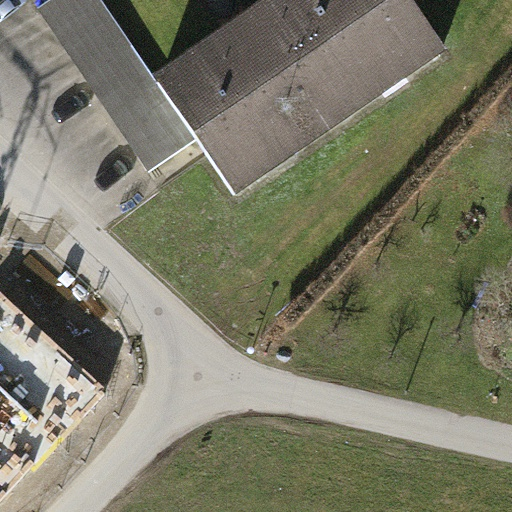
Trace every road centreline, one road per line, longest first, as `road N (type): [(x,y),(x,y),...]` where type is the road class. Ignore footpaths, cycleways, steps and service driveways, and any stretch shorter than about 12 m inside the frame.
road 1 (residential): [(199,378),(511,441)]
road 2 (residential): [(0,171),(159,314),(199,378)]
road 3 (residential): [(199,378),(70,511)]
